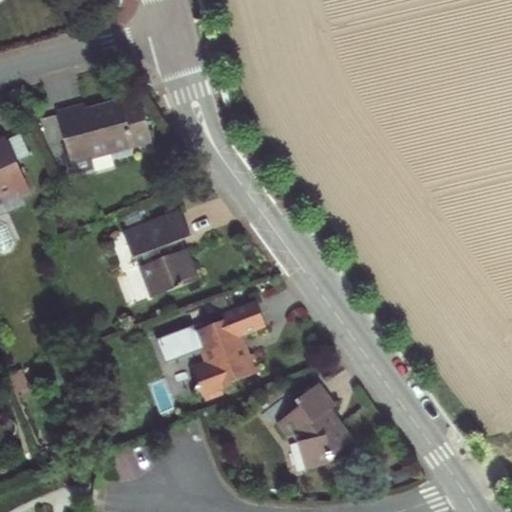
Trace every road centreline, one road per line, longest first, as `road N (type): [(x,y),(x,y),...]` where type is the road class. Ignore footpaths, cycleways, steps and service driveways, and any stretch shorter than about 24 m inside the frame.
road 1 (tertiary): [(172,29),(214,146),(462,487)]
road 2 (residential): [(0,75),(172,29)]
